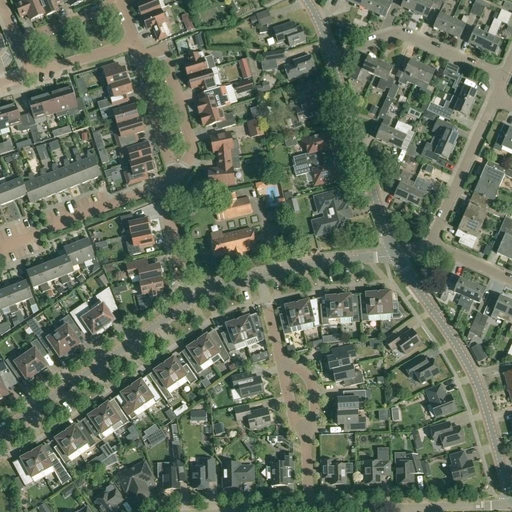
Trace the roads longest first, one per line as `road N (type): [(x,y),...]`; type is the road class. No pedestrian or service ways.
road 1 (tertiary): [(511,505),(466,357),(394,255)]
road 2 (residential): [(0,429),(192,300)]
road 3 (tertiary): [(394,255),(328,51)]
road 4 (unclassified): [(309,509),(511,505)]
road 5 (residential): [(498,76),(396,35),(328,51)]
road 6 (residential): [(0,250),(160,187)]
road 7 (residential): [(176,179),(191,149),(184,110),(161,47),(137,52)]
road 8 (residential): [(425,239),(491,92)]
road 9 (residential): [(259,277),(394,255)]
road 10 (residential): [(176,179),(137,52)]
